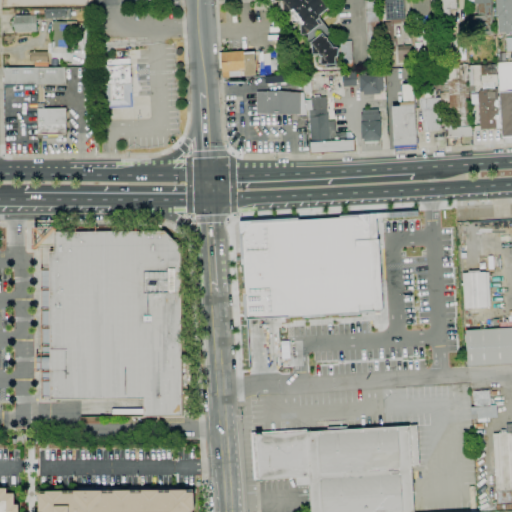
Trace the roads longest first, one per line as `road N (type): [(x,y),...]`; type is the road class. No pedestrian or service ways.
road 1 (primary): [(212,202),(511,186)]
road 2 (secondary): [(214,293),(228,511)]
road 3 (primary): [(412,166),(208,172)]
road 4 (primary): [(151,172),(0,171)]
road 5 (primary): [(4,201),(149,201)]
